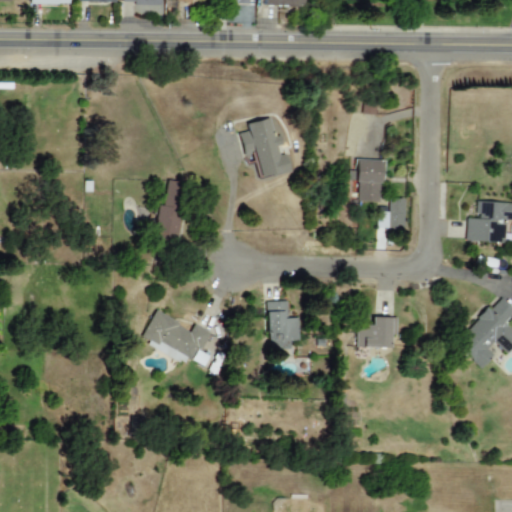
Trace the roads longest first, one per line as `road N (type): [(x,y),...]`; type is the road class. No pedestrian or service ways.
road 1 (tertiary): [(0,35),(511,45)]
road 2 (residential): [(435,44),(432,237),(421,261),(378,274),(231,265)]
